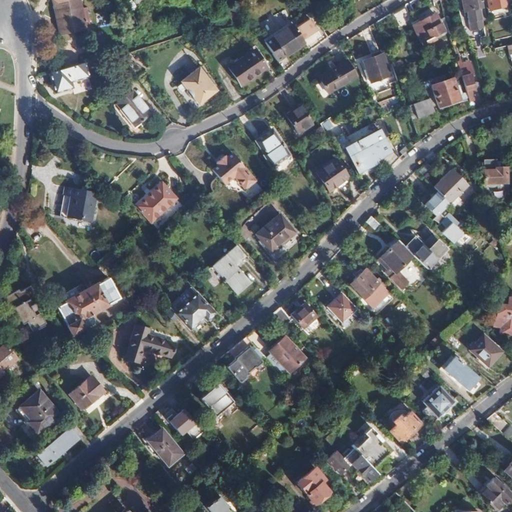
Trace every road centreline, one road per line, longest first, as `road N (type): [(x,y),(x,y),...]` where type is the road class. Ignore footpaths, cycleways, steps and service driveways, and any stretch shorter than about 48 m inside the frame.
road 1 (residential): [(23,510),(287,289),(425,149),(463,124),(511,108)]
road 2 (residential): [(21,100),(94,143),(149,152),(243,108),(399,0)]
road 3 (residential): [(357,511),(511,385)]
road 4 (residential): [(21,100),(18,182),(0,243)]
